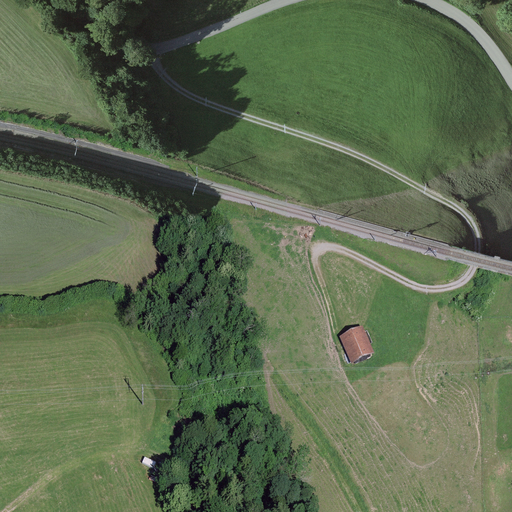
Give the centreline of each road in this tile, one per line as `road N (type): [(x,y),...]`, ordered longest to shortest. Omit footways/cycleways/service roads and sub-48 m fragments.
road 1 (track): [(148,50),(188,95),(363,158),(465,215),(477,252),(452,286),(426,289),(332,247),(319,252),(316,266)]
road 2 (tertiary): [(63,0),(104,37),(148,50),(290,0)]
road 3 (tertiary): [(423,0),(476,32),(511,81)]
